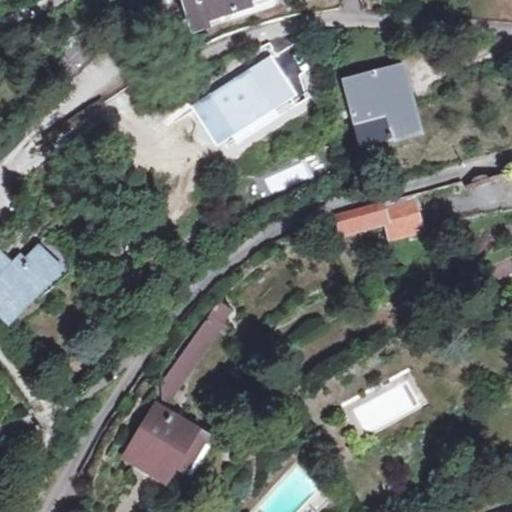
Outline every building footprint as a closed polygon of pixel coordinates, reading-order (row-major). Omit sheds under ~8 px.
[(262,0),(174,0),(189,34),(264,4),(262,0)] [(86,70),(64,48),(35,76),(58,98),(86,70)] [(289,95),(268,62),(252,72),(261,82),(256,86),(247,75),(193,109),(215,142),(289,95)] [(411,109),(415,109),(404,65),(343,81),(360,148),(417,133),(411,109)] [(511,200),(508,180),(440,192),(445,220),(511,208),(511,200)] [(335,235),(340,233),(341,236),(387,223),(393,240),(425,231),(415,195),(336,217),(338,225),(332,227),(335,235)] [(0,315),(8,323),(60,269),(42,250),(27,265),(22,260),(13,268),(0,254),(0,315)] [(220,309),(212,322),(224,331),(233,317),(220,309)] [(164,388),(168,414),(224,331),(212,322),(209,319),(164,388)] [(198,432),(168,414),(160,409),(130,456),(169,481),(178,465),(196,435),(198,432)] [(196,435),(178,465),(189,472),(207,441),(196,435)]
